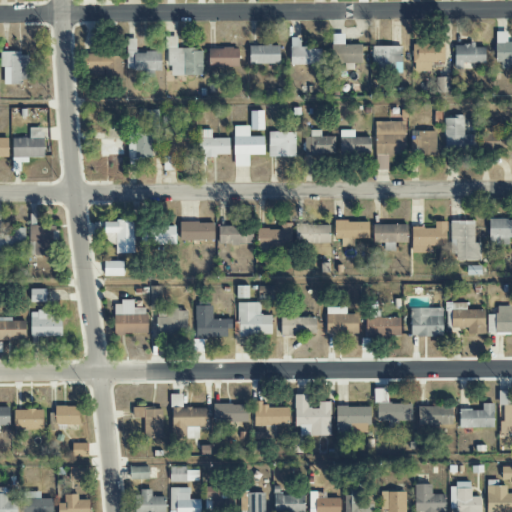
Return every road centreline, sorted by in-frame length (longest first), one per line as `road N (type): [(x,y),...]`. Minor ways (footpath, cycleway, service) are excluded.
road 1 (residential): [(60,0),(69,146),(114,511)]
road 2 (residential): [(0,373),(511,368)]
road 3 (residential): [(0,14),(511,10)]
road 4 (residential): [(0,193),(511,190)]
